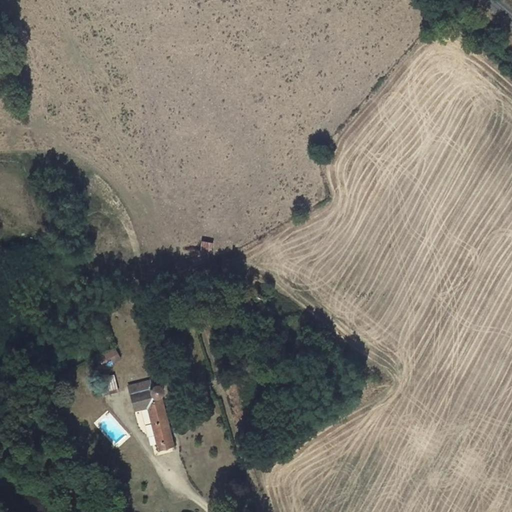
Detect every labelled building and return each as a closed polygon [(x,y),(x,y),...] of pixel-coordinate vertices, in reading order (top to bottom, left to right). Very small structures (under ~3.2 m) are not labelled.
[(213,243),(203,242),(201,250),(211,252),(213,243)] [(116,348),(97,358),(100,363),(110,357),(118,353),(116,348)] [(121,358),(118,353),(110,357),(113,362),(121,358)] [(150,419),(159,415),(172,409),(175,403),(171,391),(163,394),(160,388),(142,396),(150,419)] [(150,419),(142,396),(138,398),(146,420),(150,419)] [(173,458),(185,454),(172,409),(159,415),(173,458)]
